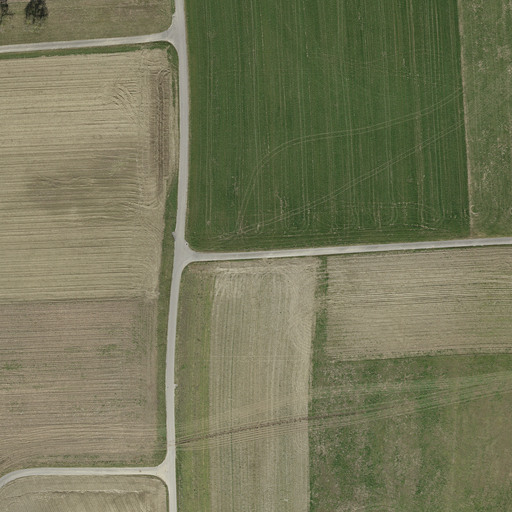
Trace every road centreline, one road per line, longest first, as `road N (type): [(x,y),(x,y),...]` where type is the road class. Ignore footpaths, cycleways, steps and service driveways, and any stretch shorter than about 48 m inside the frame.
road 1 (track): [(180,0),(184,167),(171,361),(173,511)]
road 2 (track): [(180,258),(511,242)]
road 3 (track): [(0,49),(182,35)]
road 4 (track): [(0,485),(27,471),(172,470)]
